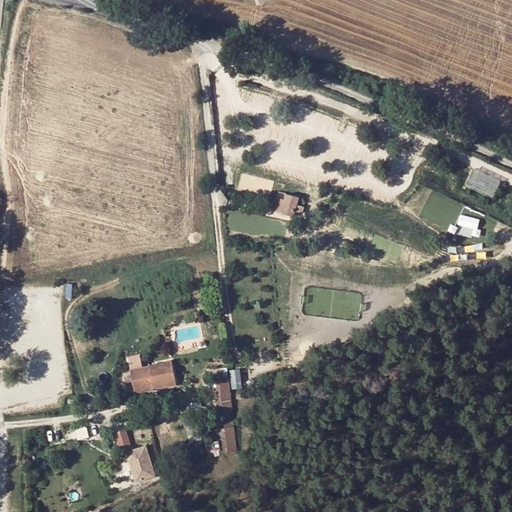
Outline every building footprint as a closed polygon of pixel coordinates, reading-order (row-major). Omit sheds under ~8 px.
[(297,196),(278,191),(273,211),(292,216),(297,196)] [(171,361),(129,369),(133,392),(176,383),(171,361)] [(241,367),(231,367),(231,387),(242,387),(241,367)] [(214,377),(214,378),(216,397),(219,396),(225,453),(236,451),(227,375),(224,376),(214,377)] [(200,431),(194,411),(181,415),(187,435),(200,431)] [(147,447),(142,429),(132,432),(139,456),(135,457),(142,480),(151,478),(142,449),(144,448),(147,447)] [(121,452),(130,449),(125,430),(115,432),(118,442),(115,443),(117,450),(120,449),(121,452)] [(200,431),(187,435),(189,441),(202,437),(200,431)] [(216,440),(203,443),(206,454),(207,459),(220,456),(218,450),(216,440)] [(156,476),(152,461),(161,458),(157,445),(148,448),(147,447),(144,448),(142,449),(151,478),(156,476)]
